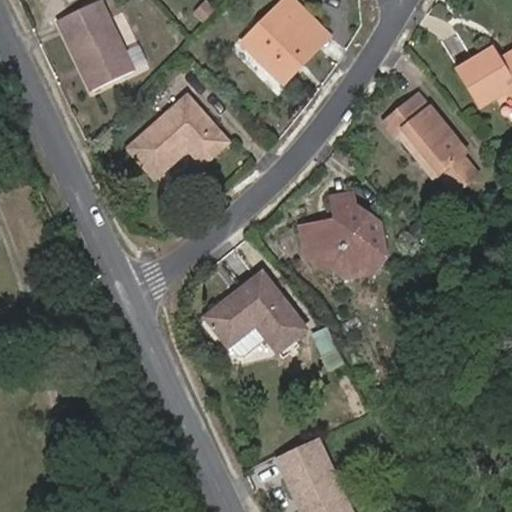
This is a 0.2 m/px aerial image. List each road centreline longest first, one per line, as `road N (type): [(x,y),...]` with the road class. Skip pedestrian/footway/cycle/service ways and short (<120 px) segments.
road 1 (residential): [(128,295),(280,174),(332,117),(408,0)]
road 2 (tertiary): [(0,21),(128,295)]
road 3 (tertiary): [(128,295),(232,511)]
